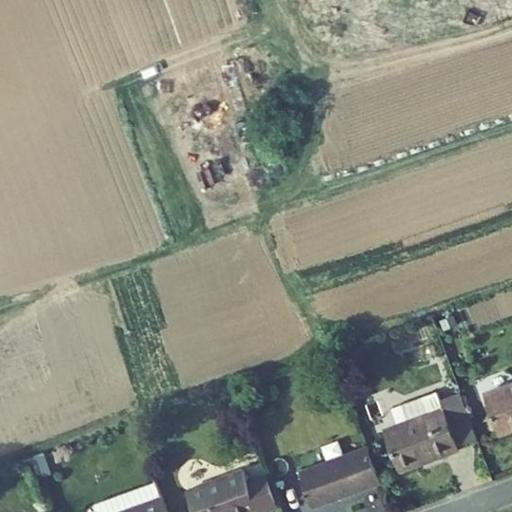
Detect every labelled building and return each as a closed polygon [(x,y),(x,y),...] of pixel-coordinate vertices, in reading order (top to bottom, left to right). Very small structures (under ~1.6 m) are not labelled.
[(453,315),(442,319),(446,329),(457,325),(453,315)] [(331,354),(321,357),(331,385),(341,381),(331,354)] [(511,383),(486,393),(500,433),(511,428),(511,383)] [(399,425),(386,430),(401,471),(461,448),(460,445),(451,422),(470,416),(460,390),(442,397),(439,390),(424,395),(430,414),(399,425)] [(430,414),(424,395),(392,407),(399,425),(430,414)] [(478,437),(470,416),(451,422),(460,445),(478,437)] [(368,446),(301,471),(315,507),(382,482),(368,446)] [(242,469),(188,489),(196,511),(250,511),(258,509),(259,511),(264,511),(279,506),(267,474),(247,482),(242,469)] [(168,511),(164,497),(122,511),(168,511)]
